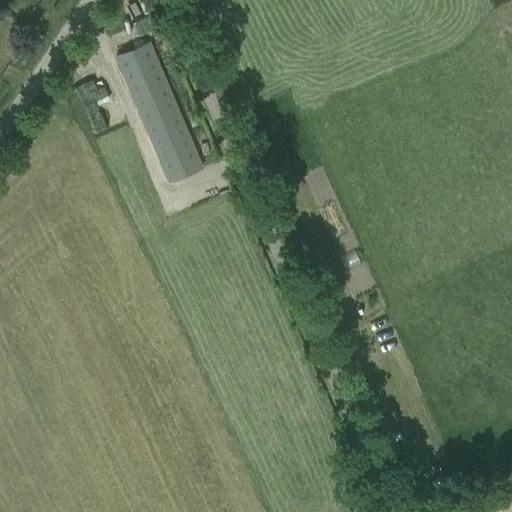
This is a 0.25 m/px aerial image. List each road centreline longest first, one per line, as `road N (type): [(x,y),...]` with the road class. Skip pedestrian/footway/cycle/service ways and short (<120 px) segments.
road 1 (unclassified): [(417,503),(390,485),(365,445),(163,0)]
road 2 (unclassified): [(0,134),(90,0)]
